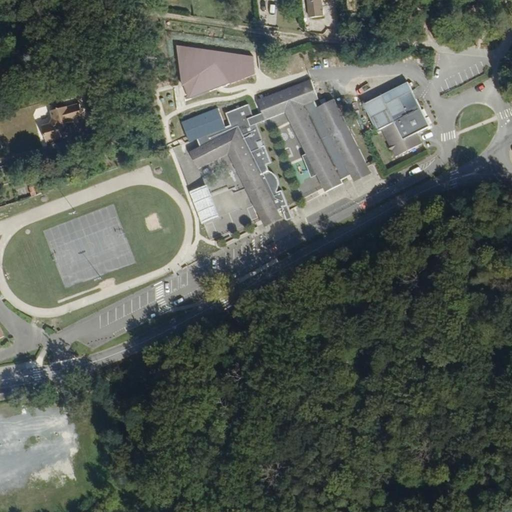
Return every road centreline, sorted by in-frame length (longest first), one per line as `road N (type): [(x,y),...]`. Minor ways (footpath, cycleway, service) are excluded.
road 1 (secondary): [(0,379),(93,360),(218,302),(396,201),(502,165)]
road 2 (track): [(144,0),(266,28),(484,57),(491,72)]
